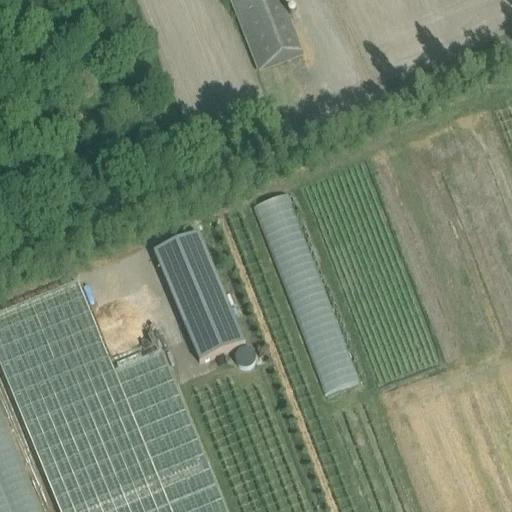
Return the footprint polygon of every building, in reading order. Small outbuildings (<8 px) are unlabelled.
[(224,0),(226,3),(229,2),(232,1),(252,55),(259,73),(302,56),(280,0),(224,0)] [(353,388),(295,196),(261,206),(318,398),(353,388)] [(199,236),(155,254),(185,328),(230,310),(199,236)] [(79,286),(0,317),(0,366),(59,511),(226,511),(162,354),(115,373),(87,304),(79,286)] [(230,310),(185,328),(201,365),(245,347),(230,310)] [(37,511),(0,403),(0,511),(37,511)]
